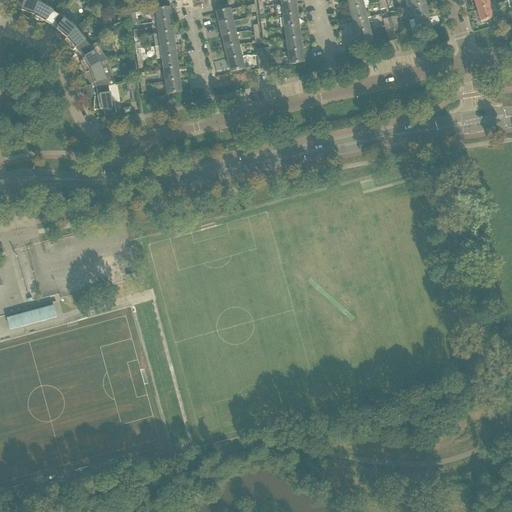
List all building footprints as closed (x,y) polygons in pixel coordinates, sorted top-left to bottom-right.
[(17,0),(15,9),(21,11),(22,11),(20,14),(24,17),(26,18),(29,20),(32,21),(40,4),(41,0),(17,0)] [(348,0),(351,10),(364,6),(362,0),(348,0)] [(402,0),(404,9),(412,7),(425,4),(424,0),(402,0)] [(474,0),(477,10),(490,6),(488,0),(474,0)] [(282,4),(284,16),(297,14),(295,2),(282,4)] [(45,22),(51,26),(59,16),(40,4),(32,21),(36,23),(40,24),(44,25),(45,22)] [(412,7),(415,19),(428,16),(425,4),(412,7)] [(364,6),(351,10),(353,21),(367,18),(370,17),(369,12),(365,13),(364,6)] [(490,6),(477,10),(481,22),(489,20),(491,27),(496,26),(490,6)] [(156,10),(158,22),(171,20),(170,8),(156,10)] [(217,13),(220,25),(232,22),(230,10),(230,9),(216,13),(217,13)] [(135,13),(130,14),(131,17),(131,20),(132,25),(140,24),(139,19),(136,19),(135,13)] [(284,16),(286,28),(299,26),(297,14),(284,16)] [(59,16),(51,26),(57,30),(54,32),(56,35),(57,37),(59,39),(61,41),(62,43),(76,30),(80,25),(69,16),(65,21),(59,16)] [(428,16),(415,19),(418,30),(417,30),(417,31),(431,28),(431,27),(428,16)] [(353,21),(356,33),(369,30),(367,18),(353,21)] [(158,22),(160,34),(173,32),(171,20),(158,22)] [(220,25),(222,36),(235,33),(232,22),(220,25)] [(389,25),(384,26),(388,42),(396,40),(394,31),(391,32),(389,25)] [(286,28),(287,40),(300,38),(299,26),(286,28)] [(375,29),(369,30),(356,33),(359,45),(378,41),(375,29)] [(75,49),(79,54),(90,47),(76,30),(62,43),(66,46),(69,49),(73,51),(75,49)] [(160,34),(161,46),(175,44),(173,32),(160,34)] [(222,36),(225,48),(238,45),(235,33),(222,36)] [(287,40),(289,52),(302,50),(300,38),(287,40)] [(161,46),(155,47),(156,59),(163,58),(176,56),(175,44),(161,46)] [(225,48),(228,60),(241,57),(238,45),(225,48)] [(90,47),(79,54),(83,60),(80,61),(81,66),(82,70),(84,74),(101,66),(101,65),(103,64),(97,54),(95,55),(90,47)] [(264,48),(261,49),(262,56),(264,56),(270,55),(269,48),(264,48)] [(302,50),(289,52),(291,64),(290,64),(290,65),(305,62),(304,62),(302,50)] [(265,68),(266,72),(272,71),(270,55),(264,56),(265,68)] [(163,58),(165,70),(178,68),(176,56),(163,58)] [(259,69),(265,68),(264,56),(262,56),(257,57),(259,69)] [(241,57),(228,60),(231,71),(230,72),(245,69),(245,68),(244,68),(241,57)] [(109,87),(105,78),(111,76),(107,64),(101,67),(101,66),(84,74),(85,77),(87,80),(89,83),(90,84),(91,85),(94,84),(96,90),(109,87)] [(165,70),(166,82),(180,80),(178,68),(165,70)] [(180,80),(166,82),(168,94),(167,94),(182,92),(181,92),(180,80)] [(136,82),(126,83),(127,92),(137,91),(136,82)] [(90,85),(83,86),(84,98),(91,97),(90,85)] [(109,87),(96,90),(97,97),(94,97),(94,102),(93,106),(94,111),(103,110),(105,117),(116,114),(114,102),(111,102),(109,87)] [(52,302),(30,308),(7,315),(8,319),(7,319),(9,328),(56,315),(52,302)]
